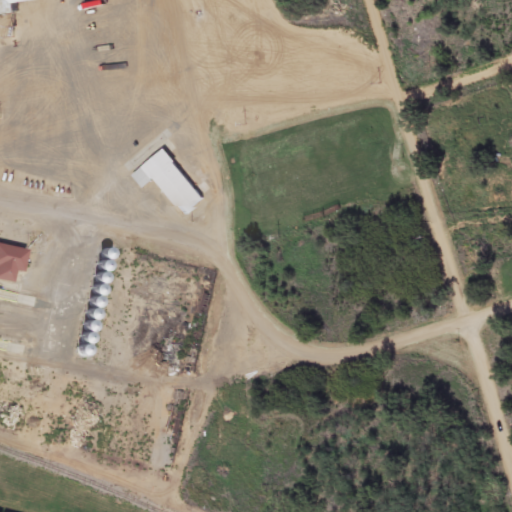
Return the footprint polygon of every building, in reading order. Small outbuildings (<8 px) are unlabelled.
[(0,0),(0,17),(25,14),(24,5),(39,3),(38,0),(0,0)] [(182,218),(203,202),(165,152),(144,168),(182,218)] [(490,258),(485,235),(468,238),(473,262),(490,258)] [(21,274),(25,251),(0,245),(0,281),(11,284),(14,273),(21,274)] [(0,420),(15,424),(18,409),(46,414),(50,394),(15,387),(17,377),(6,374),(4,383),(0,382),(0,420)]
